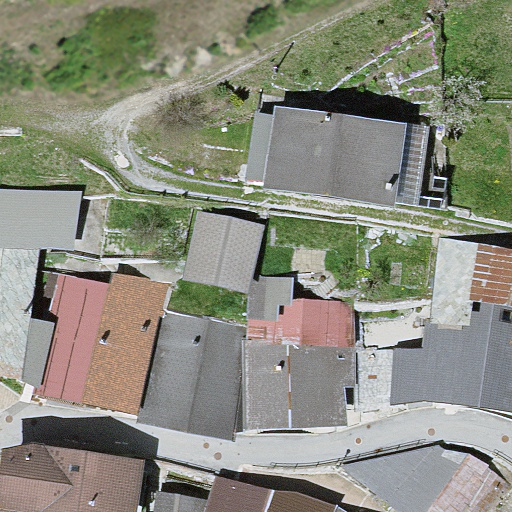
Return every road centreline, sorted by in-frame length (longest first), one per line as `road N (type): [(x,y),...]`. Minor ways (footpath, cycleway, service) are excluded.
road 1 (tertiary): [(0,434),(42,424),(237,459),(292,459),(413,432),(466,431),(511,444)]
road 2 (unclassified): [(511,248),(351,226),(248,222),(190,189),(132,185),(101,117)]
